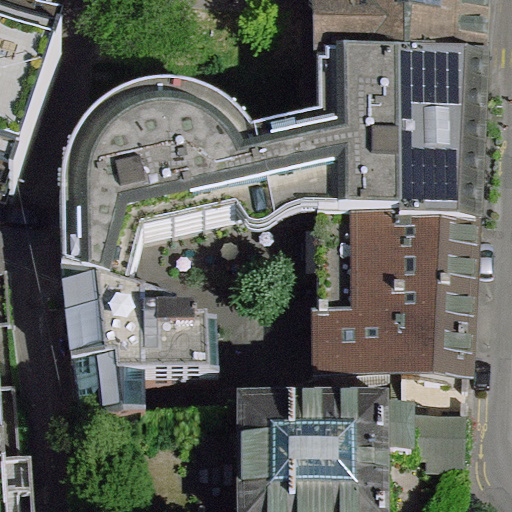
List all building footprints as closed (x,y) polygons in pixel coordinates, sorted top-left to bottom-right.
[(0,0),(0,220),(10,224),(70,48),(47,41),(60,0),(0,0)] [(316,0),(316,70),(486,70),(488,0),(316,0)] [(486,70),(316,70),(318,133),(274,142),(266,144),(256,146),(275,242),(283,235),(290,229),(321,231),(477,234),(486,70)] [(275,242),(256,146),(235,124),(199,106),(159,102),(119,114),(91,134),(69,163),(62,198),(64,256),(65,283),(133,305),(140,275),(146,250),(241,230),(250,240),(258,243),(275,242)] [(477,234),(321,231),(322,380),(405,380),(469,379),(477,234)] [(133,305),(65,283),(74,375),(124,371),(125,391),(147,391),(221,390),(219,336),(164,316),(133,305)] [(0,511),(17,511),(7,307),(0,307),(0,511)] [(147,391),(125,391),(124,371),(74,375),(81,433),(148,432),(148,426),(147,391)] [(405,425),(467,424),(469,379),(405,380),(405,425)] [(389,425),(389,417),(242,420),(242,426),(243,511),(387,511),(388,464),(389,425)] [(405,425),(389,425),(388,464),(431,464),(431,477),(465,477),(467,424),(405,425)]
